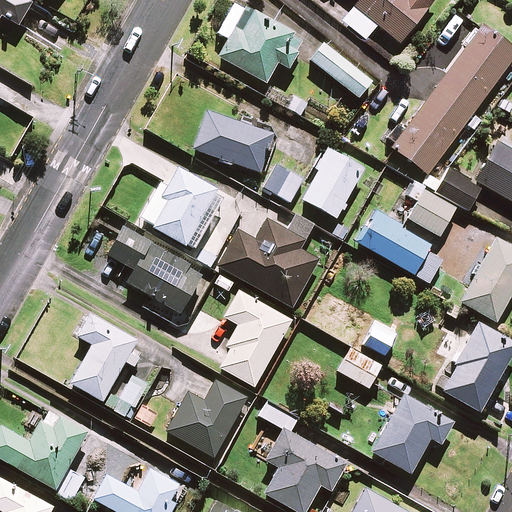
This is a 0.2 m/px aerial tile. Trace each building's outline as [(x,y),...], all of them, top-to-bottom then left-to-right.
[(30,4),(22,0),(0,0),(0,16),(0,17),(18,26),(30,4)] [(357,0),(353,6),(402,43),(428,9),(417,0),(357,0)] [(236,26),(215,57),(261,89),(277,66),(286,72),(299,53),(290,47),(295,40),(254,12),(241,30),(236,26)] [(425,175),(511,59),(511,50),(479,26),(388,147),(425,175)] [(370,83),(322,46),(309,62),(358,99),(370,83)] [(273,133),(202,111),(189,152),(260,174),(273,133)] [(511,151),(496,142),(474,180),(511,202),(511,151)] [(362,171),(327,150),(297,199),(332,220),(362,171)] [(21,173),(0,159),(0,186),(9,192),(21,173)] [(300,180),(276,167),(263,190),(287,203),(300,180)] [(221,193),(176,168),(145,225),(190,249),(221,193)] [(476,189),(445,170),(432,192),(463,211),(476,189)] [(455,211),(420,190),(404,217),(439,238),(455,211)] [(220,205),(211,220),(231,232),(243,210),(230,203),(227,209),(220,205)] [(433,245),(375,211),(356,243),(413,277),(433,245)] [(253,243),(232,232),(212,268),(290,310),(318,260),(300,250),(305,240),(266,218),(253,243)] [(209,277),(121,228),(104,257),(131,271),(124,284),(185,319),(209,277)] [(511,243),(496,234),(456,301),(493,323),(511,291),(511,243)] [(291,323),(236,292),(222,318),(235,326),(222,348),(229,352),(219,368),(254,388),(291,323)] [(136,341),(85,313),(72,336),(88,345),(67,383),(101,402),(136,341)] [(396,333),(374,321),(360,345),(381,357),(396,333)] [(511,352),(511,343),(476,322),(449,366),(454,368),(440,392),(475,413),(511,352)] [(457,340),(447,335),(436,354),(446,360),(457,340)] [(378,368),(347,351),(334,373),(366,391),(378,368)] [(133,408),(146,385),(128,375),(116,399),(133,408)] [(200,401),(184,392),(161,433),(211,461),(246,399),(212,380),(200,401)] [(451,421),(400,393),(367,452),(407,474),(425,443),(435,448),(451,421)] [(296,420),(266,404),(258,417),(288,434),(296,420)] [(26,440),(0,425),(0,462),(53,492),(85,434),(42,411),(26,440)] [(343,465),(280,430),(262,462),(276,470),(262,496),(291,511),(304,511),(319,486),(328,491),(343,465)] [(135,493),(106,477),(93,501),(113,511),(169,511),(180,492),(146,473),(135,493)] [(48,511),(51,509),(0,480),(0,511),(48,511)] [(398,511),(361,491),(348,511),(398,511)]
